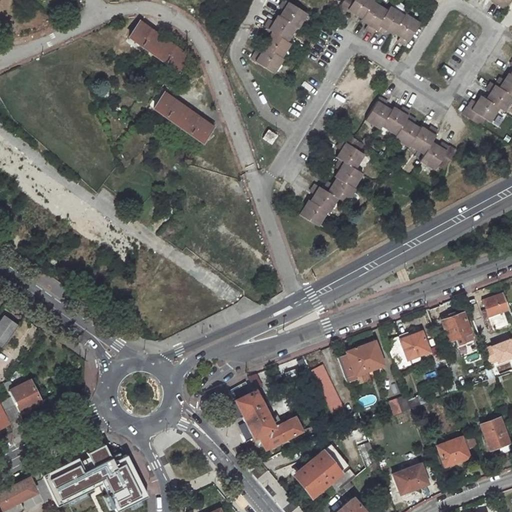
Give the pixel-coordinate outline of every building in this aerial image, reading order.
[(268,34),(272,37),(270,40),(266,46),(268,47),(264,54),(262,57),(258,54),(254,59),(275,73),(285,59),(283,57),(292,43),(289,41),(298,27),(300,28),(310,14),(289,0),(287,0),(285,4),(290,7),(288,10),(283,17),(282,16),(278,22),(276,25),(271,21),(268,26),(271,29),(268,34)] [(377,5),(370,0),(359,0),(359,1),(358,0),(350,0),(342,12),(354,20),(357,16),(359,17),(366,22),(365,24),(371,28),(374,30),(371,34),(376,38),(379,34),(385,38),(388,33),(390,35),(396,39),(398,37),(403,40),(406,41),(403,46),(409,50),(423,29),(409,20),(408,22),(394,13),(390,17),(376,7),(377,5)] [(511,0),(502,0),(503,0),(500,5),(511,13),(511,12),(511,0)] [(189,57),(142,24),(131,39),(178,73),(189,57)] [(494,97),(489,104),(484,100),(479,108),(478,110),(473,107),(465,119),(483,130),(487,124),(491,126),(500,112),(505,115),(511,105),(511,80),(508,86),(507,88),(502,85),(498,90),(494,87),(491,92),(495,95),(494,97)] [(214,128),(168,94),(156,110),(202,144),(214,128)] [(430,134),(423,129),(422,130),(417,126),(414,125),(417,120),(412,117),(414,113),(408,110),(405,115),(403,113),(396,109),(394,112),(388,107),(386,106),(389,101),(383,97),(369,119),(383,128),(385,125),(399,135),(397,138),(411,148),(412,146),(426,155),(422,162),(436,172),(439,168),(446,172),(457,155),(446,147),(443,152),(441,150),(433,145),(441,134),(435,130),(432,135),(430,134)] [(278,135),(270,130),(264,138),(273,144),(278,135)] [(135,266),(148,247),(27,167),(33,159),(0,136),(0,164),(15,174),(10,182),(135,266)] [(331,189),(328,194),(319,189),(316,194),(320,197),(318,200),(314,206),(313,205),(309,211),(307,214),(302,210),(298,216),(320,230),(329,216),(331,218),(340,204),(348,208),(357,195),(356,194),(365,179),(358,174),(367,160),(362,156),(366,150),(355,142),(347,153),(352,156),(350,159),(346,165),(345,165),(341,170),(345,173),(344,176),(339,182),(341,183),(337,190),(336,192),(331,189)] [(225,215),(238,196),(188,160),(175,179),(225,215)] [(211,233),(199,252),(252,285),(264,266),(211,233)] [(482,310),(485,317),(490,315),(494,327),(507,322),(502,311),(509,309),(502,292),(483,298),(487,308),(482,310)] [(448,341),(471,333),(464,312),(462,307),(457,309),(458,312),(447,316),(448,318),(441,321),(448,341)] [(17,324),(3,313),(0,317),(0,346),(1,347),(17,324)] [(409,337),(399,341),(394,343),(390,350),(398,370),(409,366),(406,359),(428,351),(419,327),(415,329),(416,331),(408,334),(409,337)] [(354,374),(381,364),(373,341),(346,350),(347,353),(338,356),(346,379),(355,376),(354,374)] [(348,418),(323,364),(311,370),(336,424),(348,418)] [(506,364),(491,369),(495,379),(509,374),(506,364)] [(39,401),(29,379),(12,388),(8,380),(4,382),(11,396),(19,411),(39,401)] [(253,437),(258,434),(293,418),(292,415),(280,421),(275,412),(267,416),(264,408),(267,407),(257,387),(234,399),(253,437)] [(0,425),(21,415),(19,411),(11,396),(0,401),(0,425)] [(391,416),(411,409),(407,398),(387,405),(391,416)] [(480,424),(490,449),(491,449),(492,453),(499,450),(498,446),(508,442),(499,417),(480,424)] [(302,435),(293,418),(258,434),(267,452),(302,435)] [(462,436),(437,445),(444,465),(469,456),(462,436)] [(39,471),(58,511),(148,511),(144,479),(129,451),(119,444),(108,441),(99,442),(87,446),(39,471)] [(358,446),(366,467),(370,464),(376,459),(370,442),(358,446)] [(501,455),(511,451),(510,446),(508,442),(498,446),(499,450),(501,455)] [(329,443),(295,472),(314,494),(348,465),(329,443)] [(381,471),(376,459),(370,464),(375,475),(381,471)] [(420,463),(392,473),(399,492),(427,482),(420,463)] [(350,468),(329,486),(335,494),(343,487),(349,482),(356,476),(350,468)] [(18,511),(21,508),(18,501),(35,492),(28,477),(0,491),(0,511),(18,511)] [(347,491),(352,486),(349,482),(343,487),(347,491)] [(366,511),(353,496),(333,511),(366,511)]
